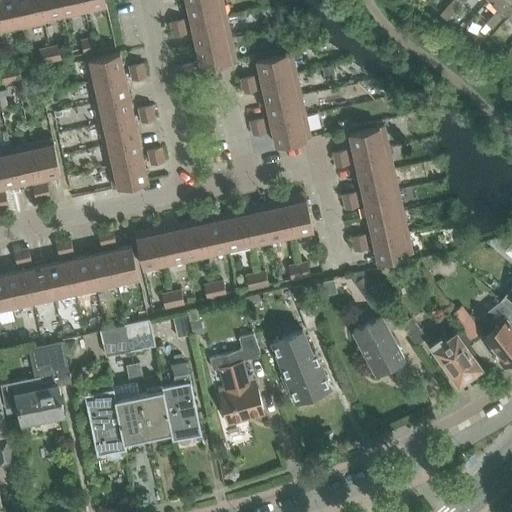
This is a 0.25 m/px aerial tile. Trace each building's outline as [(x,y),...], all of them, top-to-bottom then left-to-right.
[(0,0),(0,23),(2,32),(23,27),(16,0),(0,0)] [(45,22),(44,18),(43,18),(39,0),(16,0),(23,27),(45,22)] [(44,18),(64,13),(61,0),(39,0),(43,18),(44,18)] [(61,0),(64,13),(86,9),(83,0),(61,0)] [(83,0),(86,9),(108,4),(106,0),(83,0)] [(191,22),(227,14),(224,0),(190,0),(187,1),(191,22)] [(452,0),(448,4),(455,11),(464,1),(462,0),(452,0)] [(511,0),(489,0),(499,8),(495,12),(494,11),(485,22),(492,28),(511,4),(511,0)] [(446,21),(455,11),(448,4),(439,14),(446,21)] [(196,43),(232,35),(227,14),(191,22),(196,43)] [(185,23),(171,26),(173,35),(187,32),(185,23)] [(232,35),(196,43),(201,65),(236,57),(232,35)] [(92,36),(82,38),(86,53),(95,51),(92,36)] [(275,51),(273,40),(255,44),(257,55),(275,51)] [(50,46),(53,60),(61,58),(58,45),(50,46)] [(42,63),(53,60),(50,46),(39,49),(42,63)] [(261,79),(296,71),(291,49),(256,57),(261,79)] [(90,82),(126,73),(121,51),(85,60),(90,82)] [(181,71),(195,68),(193,61),(179,64),(181,71)] [(132,72),(145,69),(144,62),(130,65),(132,72)] [(10,67),(13,80),(21,79),(18,65),(10,67)] [(335,75),(333,66),(323,68),(325,77),(335,75)] [(0,71),(2,83),(13,80),(10,67),(0,68),(0,71)] [(145,69),(132,72),(133,79),(147,76),(145,69)] [(266,100),(301,92),(296,71),(261,79),(266,100)] [(95,103),(131,95),(126,73),(90,82),(95,103)] [(241,84),(255,80),(254,75),(240,78),(241,84)] [(255,80),(241,84),(243,92),(257,89),(255,80)] [(7,88),(0,89),(0,95),(2,104),(7,103),(5,95),(9,94),(8,88),(7,88)] [(270,121),(305,114),(301,92),(266,100),(270,121)] [(99,124),(135,116),(131,95),(95,103),(99,124)] [(141,114),(155,111),(153,104),(140,107),(141,114)] [(155,111),(141,114),(143,121),(156,118),(155,111)] [(270,121),(275,143),(310,136),(305,114),(270,121)] [(104,145),(140,137),(135,116),(99,124),(104,145)] [(251,126),(265,123),(263,117),(249,120),(251,126)] [(347,119),(337,122),(339,129),(349,127),(347,119)] [(265,123),(251,126),(252,134),(266,131),(265,123)] [(354,154),(390,146),(385,124),(349,132),(354,154)] [(31,142),(39,178),(61,173),(53,137),(31,142)] [(109,166),(145,158),(140,137),(104,145),(109,166)] [(18,182),(39,178),(31,142),(10,147),(18,182)] [(359,175),(394,167),(390,146),(354,154),(359,175)] [(0,186),(18,182),(10,147),(0,149),(0,186)] [(150,157),(164,154),(163,147),(149,150),(150,157)] [(334,158),(348,155),(346,149),(333,152),(334,158)] [(164,154),(150,157),(152,164),(166,161),(164,154)] [(348,155),(334,158),(336,166),(350,163),(348,155)] [(145,158),(109,166),(113,188),(149,180),(145,158)] [(363,196),(399,188),(394,167),(359,175),(363,196)] [(40,183),(43,197),(50,195),(47,182),(40,183)] [(36,198),(43,197),(40,183),(33,185),(36,198)] [(368,217),(404,209),(399,188),(363,196),(368,217)] [(343,200),(357,197),(356,191),(342,194),(343,200)] [(284,199),(292,234),(314,229),(306,194),(284,199)] [(357,197),(343,200),(345,208),(359,205),(357,197)] [(271,239),(292,234),(284,199),(263,203),(271,239)] [(250,243),(271,239),(263,203),(242,208),(250,243)] [(229,248),(250,243),(242,208),(221,213),(229,248)] [(372,238),(408,230),(404,209),(368,217),(372,238)] [(207,253),(229,248),(221,213),(200,218),(207,253)] [(186,257),(207,253),(200,218),(179,222),(186,257)] [(165,262),(186,257),(179,222),(157,227),(165,262)] [(144,267),(165,262),(157,227),(136,232),(144,267)] [(106,230),(110,244),(115,242),(112,228),(106,230)] [(101,245),(110,244),(106,230),(98,231),(101,245)] [(408,230),(372,238),(377,260),(413,252),(408,230)] [(353,242),(367,239),(365,233),(352,236),(353,242)] [(64,239),(67,253),(73,251),(70,238),(64,239)] [(59,255),(67,253),(64,239),(56,241),(59,255)] [(367,239),(353,242),(355,250),(368,247),(367,239)] [(111,249),(119,286),(141,281),(133,245),(111,249)] [(22,249),(25,262),(31,261),(28,247),(22,249)] [(17,264),(25,262),(22,249),(14,250),(17,264)] [(98,291),(119,286),(111,249),(90,254),(98,291)] [(77,295),(98,291),(90,254),(69,259),(77,295)] [(56,300),(77,295),(69,259),(48,264),(56,300)] [(298,263),(301,276),(310,274),(307,261),(298,263)] [(291,279),(301,276),(298,263),(288,265),(291,279)] [(35,305),(56,300),(48,264),(27,268),(35,305)] [(14,310),(35,305),(27,268),(5,273),(14,310)] [(256,271),(259,286),(268,284),(265,269),(256,271)] [(355,271),(352,272),(355,282),(366,274),(362,270),(355,271)] [(249,288),(259,286),(256,271),(246,274),(249,288)] [(0,312),(14,310),(5,273),(0,274),(0,312)] [(401,323),(397,317),(366,274),(355,282),(354,283),(377,316),(353,329),(376,372),(389,365),(391,369),(402,363),(400,359),(405,357),(389,328),(401,323)] [(214,281),(217,295),(226,294),(223,279),(214,281)] [(207,298),(217,295),(214,281),(204,284),(207,298)] [(318,321),(310,301),(302,283),(292,287),(301,307),(293,310),(299,325),(305,322),(307,326),(318,321)] [(511,286),(501,299),(511,308),(511,286)] [(172,291),(175,305),(183,303),(181,289),(172,291)] [(165,307),(175,305),(172,291),(163,293),(165,307)] [(465,310),(455,317),(460,323),(459,324),(471,339),(482,330),(470,314),(470,315),(465,310)] [(502,365),(504,363),(506,362),(510,363),(511,361),(511,321),(507,315),(482,334),(491,347),(490,348),(502,365)] [(126,334),(151,328),(149,316),(123,322),(126,334)] [(416,345),(423,340),(427,337),(412,316),(401,324),(416,345)] [(189,322),(193,334),(203,331),(200,319),(189,322)] [(101,339),(126,334),(123,322),(99,327),(101,339)] [(126,334),(129,348),(155,342),(151,328),(126,334)] [(278,353),(282,362),(296,397),(298,397),(300,402),(313,396),(311,391),(328,385),(314,349),(310,351),(300,328),(276,337),(282,351),(278,353)] [(242,347),(210,356),(213,369),(220,367),(225,385),(219,387),(229,422),(238,419),(247,416),(264,412),(255,381),(248,383),(241,361),(261,355),(253,332),(239,336),(242,347)] [(484,367),(458,332),(435,349),(461,384),(471,376),(476,378),(481,374),(480,370),(484,367)] [(104,354),(129,348),(126,334),(101,339),(104,354)] [(64,342),(66,353),(72,351),(76,346),(75,339),(64,342)] [(63,410),(57,384),(70,381),(61,340),(28,347),(34,375),(0,383),(6,411),(18,409),(20,419),(32,416),(33,421),(53,417),(52,413),(63,410)] [(181,353),(173,355),(175,363),(183,361),(181,353)] [(162,386),(172,429),(173,436),(176,435),(177,437),(178,439),(180,440),(182,441),(184,441),(186,440),(188,439),(189,437),(190,435),(190,432),(201,430),(191,379),(186,360),(183,361),(175,363),(172,363),(175,380),(162,383),(162,386)] [(132,363),(135,377),(143,375),(140,361),(132,363)] [(129,378),(135,377),(132,363),(126,364),(129,378)] [(147,434),(138,391),(136,381),(113,385),(124,438),(147,434)] [(125,445),(124,438),(113,385),(112,385),(84,390),(97,451),(107,449),(108,452),(109,453),(111,455),(114,455),(116,455),(118,453),(120,451),(121,449),(121,446),(125,445)] [(147,434),(172,429),(162,386),(138,391),(147,434)] [(8,435),(0,395),(0,503),(0,502),(0,463),(13,461),(8,435)] [(473,454),(464,462),(468,467),(477,459),(473,454)]
